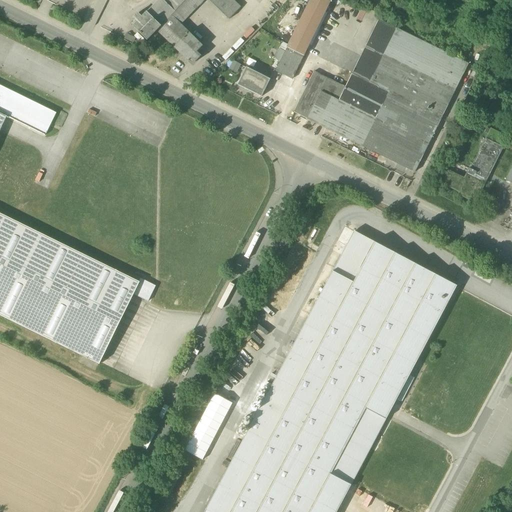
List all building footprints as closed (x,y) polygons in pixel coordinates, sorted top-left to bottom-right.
[(171,16),(175,12),(165,2),(162,0),(158,0),(148,11),(147,12),(161,26),(171,16)] [(175,12),(183,4),(178,0),(166,0),(165,2),(175,12)] [(180,25),(204,0),(186,0),(183,4),(175,12),(171,16),(180,25)] [(208,0),(229,20),(241,8),(232,0),(208,0)] [(329,0),(310,0),(287,48),(304,56),(331,1),(329,0)] [(133,27),(147,40),(157,30),(161,26),(147,12),(142,17),(137,22),(133,27)] [(133,18),(137,22),(142,17),(138,13),(133,18)] [(157,30),(174,47),(188,33),(180,25),(171,16),(161,26),(157,30)] [(352,74),(370,83),(397,29),(378,21),(352,74)] [(468,65),(397,29),(370,83),(442,119),(468,65)] [(174,47),(188,61),(202,47),(188,33),(174,47)] [(287,48),(276,71),(293,79),(304,56),(287,48)] [(238,85),(261,96),(265,89),(270,79),(246,67),(238,85)] [(294,79),(293,79),(276,71),(274,70),(270,79),(265,89),(284,99),(294,79)] [(415,173),(442,119),(370,83),(352,74),(345,88),(314,72),(294,113),(415,173)] [(7,117),(45,136),(56,113),(0,85),(0,113),(7,117)] [(486,140),(492,144),(497,133),(491,130),(486,140)] [(507,138),(497,133),(492,144),(502,148),(507,138)] [(486,140),(480,151),(496,159),(502,148),(492,144),(486,140)] [(475,202),(496,159),(480,151),(471,170),(469,169),(468,171),(470,172),(466,180),(441,168),(435,180),(460,192),(459,194),(475,202)] [(139,282),(0,213),(0,315),(99,364),(134,295),(148,302),(156,286),(141,279),(139,282)] [(204,511),(335,511),(456,286),(354,232),(204,511)] [(276,251),(284,255),(292,240),(284,236),(276,251)] [(202,460),(232,403),(215,394),(184,450),(202,460)] [(486,468),(491,471),(493,469),(498,472),(505,459),(489,451),(482,463),(487,466),(486,468)] [(491,471),(486,468),(481,468),(476,471),(473,476),(474,481),(477,486),(481,489),(487,488),(492,486),(494,481),(494,475),(491,471)] [(449,493),(439,510),(442,511),(452,511),(459,499),(449,493)]
